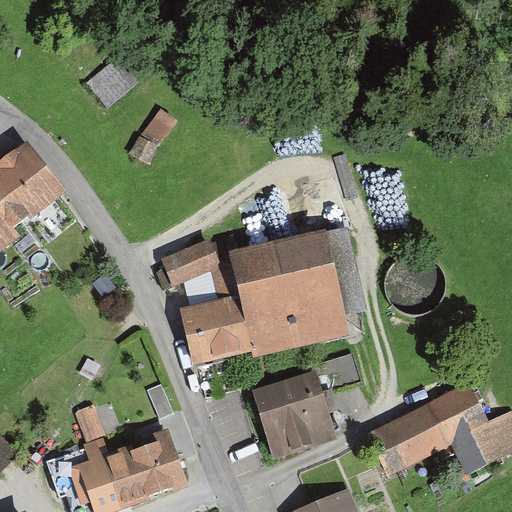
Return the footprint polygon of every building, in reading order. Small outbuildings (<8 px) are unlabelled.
[(119,58),(86,85),(106,110),(139,83),(119,58)] [(174,124),(158,116),(134,159),(149,168),(174,124)] [(20,146),(0,160),(0,236),(57,194),(20,146)] [(232,262),(253,360),(348,338),(343,321),(365,316),(347,235),(232,262)] [(253,360),(232,262),(226,242),(164,269),(172,289),(214,273),(225,312),(187,320),(198,373),(253,360)] [(309,380),(248,398),(266,461),(332,442),(320,401),(359,390),(350,359),(307,372),(309,380)] [(167,383),(152,388),(161,416),(176,411),(167,383)] [(464,394),(362,440),(379,479),(445,449),(459,478),(511,454),(511,421),(510,416),(480,429),(464,394)] [(95,448),(43,464),(58,511),(125,511),(182,494),(165,442),(100,463),(95,448)] [(0,468),(11,458),(0,446),(0,468)] [(350,511),(345,497),(306,511),(350,511)]
